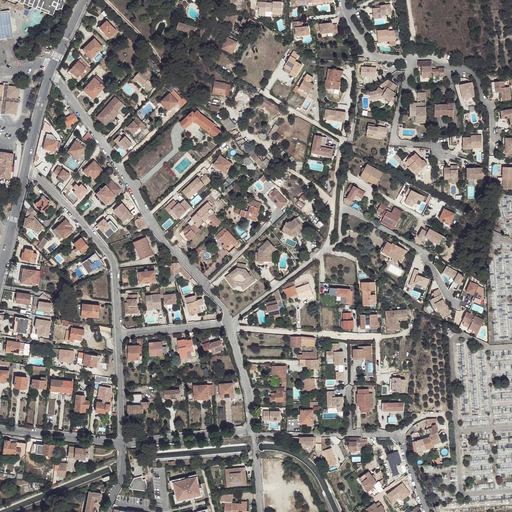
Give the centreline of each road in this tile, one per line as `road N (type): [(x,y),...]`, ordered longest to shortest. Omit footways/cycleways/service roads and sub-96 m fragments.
road 1 (residential): [(50,71),(135,190),(153,229),(229,324)]
road 2 (residential): [(427,511),(403,441),(389,434),(253,434)]
road 3 (residential): [(117,333),(110,257),(25,166)]
road 4 (unknown): [(511,489),(463,491),(456,431),(511,427)]
road 5 (residential): [(251,429),(121,442)]
road 6 (residential): [(229,324),(325,248)]
road 7 (residential): [(121,442),(0,428)]
